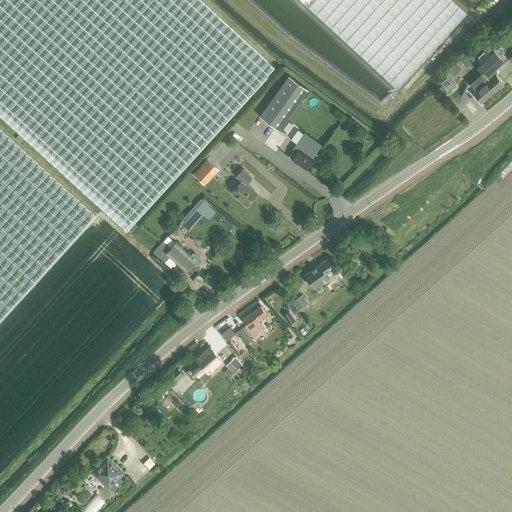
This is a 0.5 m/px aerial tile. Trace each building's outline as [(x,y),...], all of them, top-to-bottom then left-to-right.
[(275,66),(202,0),(0,0),(0,113),(127,229),(275,66)] [(300,0),(397,88),(467,12),(453,0),(300,0)] [(482,103),(497,89),(504,83),(496,75),(496,69),(504,62),(495,52),(477,67),(483,74),(474,82),(480,89),(474,94),(482,103)] [(466,56),(461,61),(467,67),(472,63),(466,56)] [(259,116),(279,130),(308,89),(289,75),(259,116)] [(0,318),(40,275),(95,215),(0,127),(0,318)] [(299,142),(305,131),(298,128),(293,139),(299,142)] [(292,159),(306,169),(314,159),(300,149),(299,151),(297,149),(295,151),(294,150),(289,157),(292,159)] [(207,173),(211,177),(218,169),(207,160),(194,175),(200,180),(207,173)] [(246,207),(258,194),(246,184),(252,177),(242,169),(236,176),(241,181),(230,193),(246,207)] [(202,199),(183,220),(191,227),(203,214),(208,219),(215,211),(202,199)] [(170,228),(170,225),(169,222),(167,219),(165,216),(163,215),(160,213),(157,213),(154,213),(150,213),(148,214),(145,216),(143,218),(141,221),(140,223),(140,226),(140,228),(140,231),(141,234),(143,237),(144,239),(146,240),(149,242),(152,243),(155,243),(157,243),(161,242),(163,240),(166,238),(168,236),(169,234),(170,231),(170,228)] [(171,267),(177,261),(187,270),(193,264),(195,266),(198,266),(202,261),(202,258),(196,253),(193,253),(190,255),(176,242),(168,236),(154,253),(171,267)] [(326,274),(334,269),(327,259),(305,275),(314,288),(329,278),(326,274)] [(301,295),(293,300),(300,309),(308,303),(301,295)] [(242,319),(255,336),(265,328),(259,320),(267,314),(261,306),(242,319)] [(289,312),(284,315),(289,323),(294,320),(289,312)] [(243,326),(237,330),(247,345),(253,341),(243,326)] [(222,338),(227,345),(238,337),(233,330),(222,338)] [(208,373),(223,360),(211,346),(196,360),(198,362),(191,368),(198,377),(206,371),(208,373)] [(244,366),(236,357),(226,365),(234,375),(244,366)] [(183,374),(178,369),(170,377),(175,382),(183,374)] [(106,455),(89,472),(108,490),(110,488),(113,490),(123,480),(120,477),(125,472),(106,455)] [(67,485),(62,490),(67,496),(71,492),(70,488),(67,485)] [(87,511),(96,511),(107,501),(99,494),(84,509),(87,511)]
